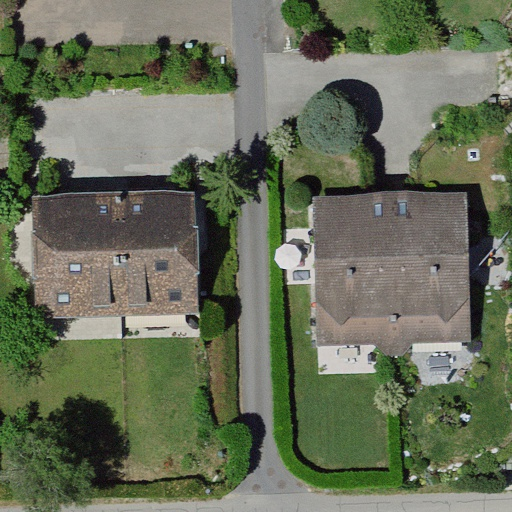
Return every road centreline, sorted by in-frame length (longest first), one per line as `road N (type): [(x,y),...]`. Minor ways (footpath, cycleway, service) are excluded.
road 1 (residential): [(244,0),(260,511)]
road 2 (residential): [(317,511),(511,506)]
